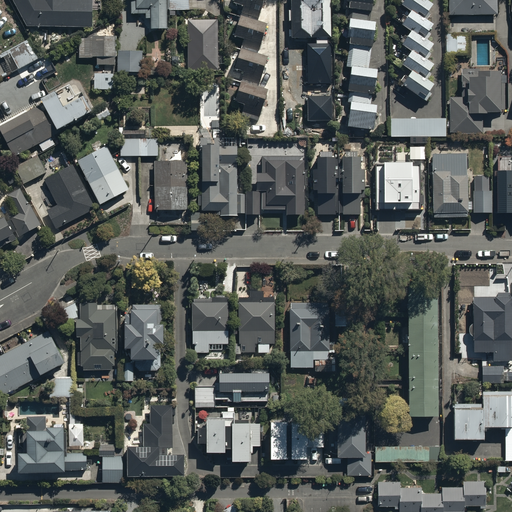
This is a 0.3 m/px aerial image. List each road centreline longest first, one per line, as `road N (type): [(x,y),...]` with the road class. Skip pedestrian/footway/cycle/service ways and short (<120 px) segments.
road 1 (unclassified): [(0,300),(91,252),(115,248),(511,247)]
road 2 (unknown): [(454,260),(446,451)]
